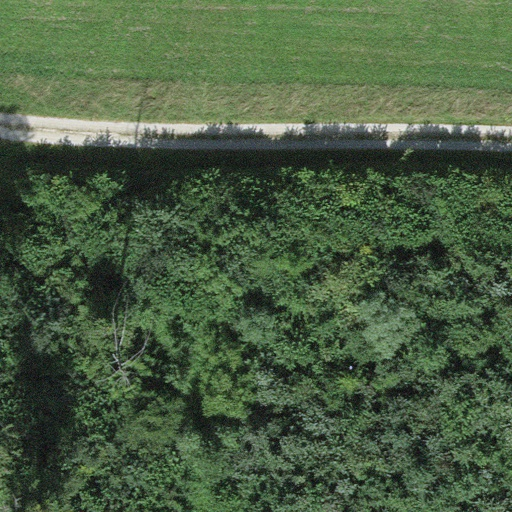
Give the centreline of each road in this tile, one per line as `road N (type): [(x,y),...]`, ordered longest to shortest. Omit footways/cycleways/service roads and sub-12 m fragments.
road 1 (track): [(0,124),(511,154)]
road 2 (track): [(165,511),(161,381),(134,288),(15,126)]
